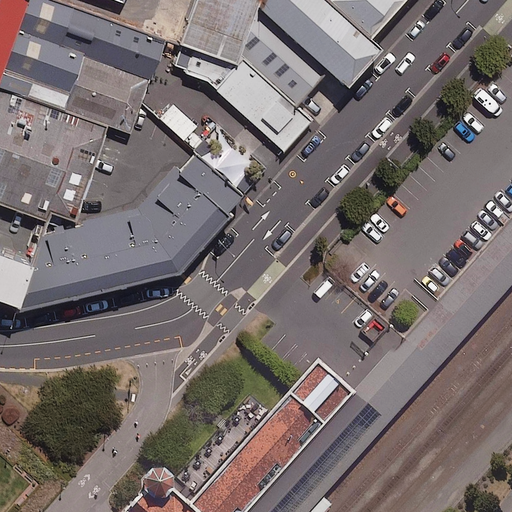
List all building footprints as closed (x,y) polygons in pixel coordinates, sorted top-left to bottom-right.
[(166,34),(73,0),(0,0),(0,83),(110,124),(131,131),(166,34)] [(259,5),(260,0),(197,0),(173,70),(207,82),(216,90),(238,65),(241,56),(259,5)] [(347,84),(379,47),(371,40),(326,0),(260,0),(259,5),(332,70),(347,84)] [(326,0),(371,40),(407,0),(326,0)] [(332,70),(259,5),(241,56),(298,108),(332,70)] [(238,65),(216,90),(284,151),(312,120),(298,108),(241,56),(238,65)] [(110,124),(0,83),(0,200),(50,219),(53,211),(75,219),(110,124)] [(198,126),(173,105),(161,119),(185,141),(198,126)] [(44,233),(21,301),(179,265),(245,190),(200,151),(143,215),(44,233)] [(511,215),(405,335),(439,365),(511,283),(511,215)] [(31,256),(0,244),(0,301),(12,306),(31,256)] [(246,511),(355,391),(319,358),(296,384),(196,497),(174,478),(175,475),(165,467),(152,467),(143,478),(143,489),(122,511),(246,511)]
